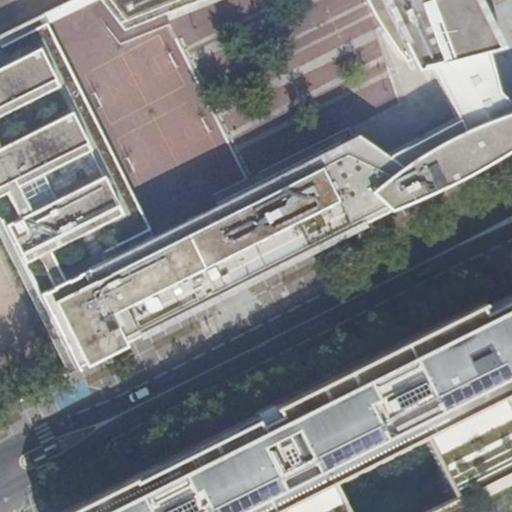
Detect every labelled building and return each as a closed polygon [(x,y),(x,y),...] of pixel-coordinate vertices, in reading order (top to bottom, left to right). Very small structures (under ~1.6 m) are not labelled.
[(0,32),(0,219),(75,369),(77,368),(76,366),(132,338),(442,185),(485,162),(511,145),(511,105),(496,90),(486,50),(481,31),(461,0),(99,0),(123,29),(196,0),(366,0),(370,7),(370,8),(382,28),(394,47),(406,62),(411,60),(424,55),(429,66),(455,117),(385,155),(355,134),(151,236),(44,21),(40,13),(0,32)] [(68,0),(40,13),(44,21),(87,0),(68,0)] [(192,12),(171,22),(183,49),(204,40),(192,12)] [(305,511),(344,494),(433,452),(511,414),(511,300),(489,314),(486,309),(281,410),(71,511),(305,511)] [(511,414),(433,452),(457,500),(511,472),(511,414)] [(511,511),(511,472),(457,500),(432,511),(511,511)] [(353,511),(344,494),(305,511),(353,511)]
